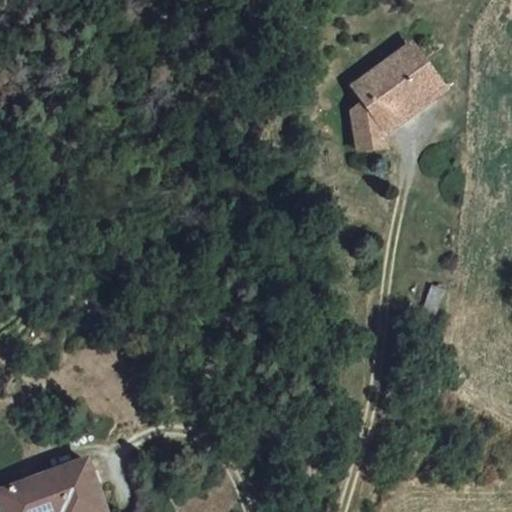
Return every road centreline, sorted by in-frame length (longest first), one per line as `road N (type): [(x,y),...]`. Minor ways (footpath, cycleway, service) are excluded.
road 1 (track): [(308,511),(312,472),(294,325),(285,60),(304,0)]
road 2 (track): [(348,511),(377,407),(387,300),(417,152)]
